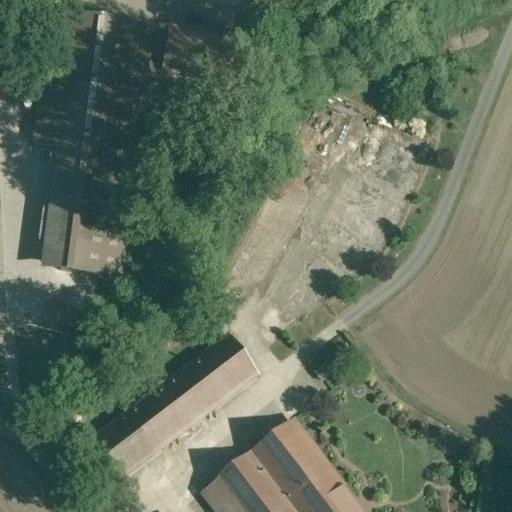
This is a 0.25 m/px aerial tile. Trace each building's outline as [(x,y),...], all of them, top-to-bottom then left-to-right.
[(151,26),(52,13),(36,146),(57,149),(135,159),(145,75),(151,26)] [(169,27),(151,26),(145,75),(162,77),(169,27)] [(250,39),(169,27),(162,77),(242,88),(250,39)] [(135,159),(57,149),(42,268),(99,276),(119,278),(135,159)] [(119,278),(99,276),(98,281),(110,290),(119,278)] [(228,338),(87,446),(116,485),(257,377),(228,338)] [(299,511),(338,482),(293,423),(211,485),(212,487),(203,494),(216,511),(299,511)] [(360,511),(338,482),(299,511),(360,511)]
